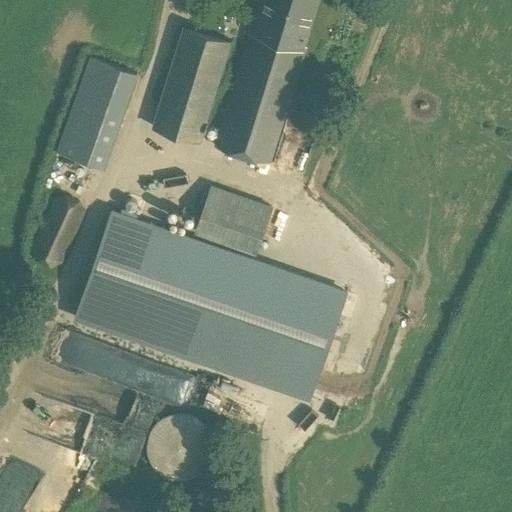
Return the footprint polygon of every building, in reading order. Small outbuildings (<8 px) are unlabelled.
[(256,18),(228,107),(216,145),(270,162),(305,49),(301,47),(315,0),(265,0),(260,19),(256,18)] [(234,46),(183,27),(152,119),(204,136),(234,46)] [(109,165),(139,67),(88,51),(58,149),(109,165)] [(213,186),(200,224),(260,245),(273,207),(213,186)] [(32,247),(36,260),(50,267),(63,261),(85,212),(54,197),(32,247)] [(348,294),(193,239),(139,219),(141,214),(125,208),(123,214),(115,211),(77,315),(311,398),(348,294)] [(48,360),(157,390),(164,363),(55,333),(48,360)] [(36,394),(25,432),(135,465),(146,427),(36,394)] [(148,440),(147,450),(149,456),(151,461),(154,466),(158,471),(162,474),(167,477),(173,478),(178,479),(184,479),(190,478),(195,475),(201,471),(206,467),(209,461),(212,456),(213,450),(213,444),(212,437),(209,431),(205,426),(200,421),(196,418),(191,416),(186,414),(181,414),(176,414),(170,415),(166,417),(161,419),(156,424),(153,428),(150,433),(148,440)]
